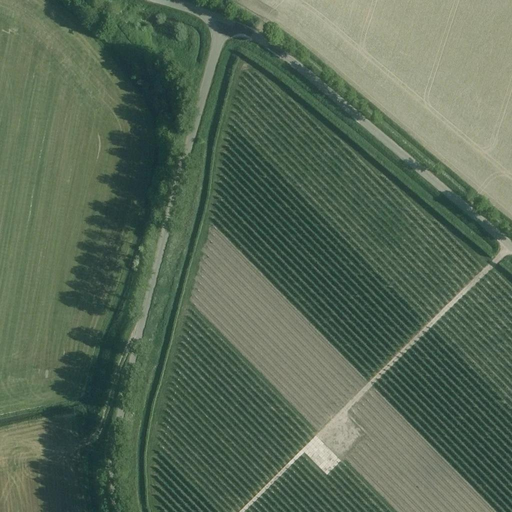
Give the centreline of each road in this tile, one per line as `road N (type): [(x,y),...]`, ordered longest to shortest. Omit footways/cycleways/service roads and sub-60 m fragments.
road 1 (unclassified): [(114,511),(118,419),(222,22)]
road 2 (unclassified): [(511,245),(279,50),(222,22)]
